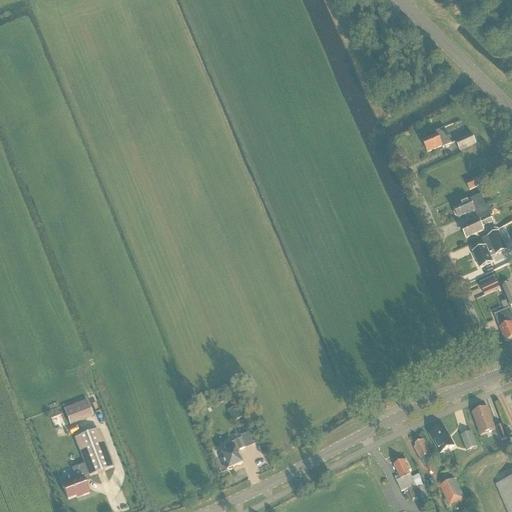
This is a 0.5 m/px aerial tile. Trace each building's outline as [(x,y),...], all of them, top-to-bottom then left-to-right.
[(451,144),(444,128),(435,132),(437,135),(422,142),(427,153),(442,146),(443,148),(451,144)] [(477,144),(472,134),(455,142),(460,151),(477,144)] [(487,182),(484,174),(466,183),(469,191),(487,182)] [(474,212),(477,216),(490,210),(488,205),(486,206),(481,195),(470,199),(471,201),(460,206),(461,206),(454,209),(458,218),(465,215),(465,216),(474,212)] [(490,210),(477,216),(479,221),(462,230),(466,239),(484,230),(482,226),(493,220),(491,216),(493,215),(490,210)] [(490,256),(495,253),(496,255),(507,250),(499,232),(482,240),(485,247),(473,252),(474,254),(473,255),(474,258),(475,258),(480,269),(493,263),(490,256)] [(496,281),(481,287),(486,298),(501,291),(496,281)] [(511,305),(511,288),(510,283),(502,287),(511,306),(511,305)] [(506,304),(501,306),(504,313),(509,310),(506,304)] [(511,315),(510,311),(495,318),(500,328),(499,328),(506,342),(511,339),(511,315)] [(64,410),(70,425),(93,416),(87,401),(64,410)] [(481,435),(495,430),(488,411),(484,413),(483,410),(473,413),(481,435)] [(504,428),(503,425),(496,428),(501,441),(509,439),(508,437),(504,428)] [(454,446),(444,427),(430,435),(440,454),(454,446)] [(75,439),(85,464),(89,476),(90,477),(113,468),(98,430),(75,439)] [(478,447),(472,431),(461,436),(466,451),(478,447)] [(227,470),(242,463),(237,452),(245,448),(241,439),(224,446),(227,453),(221,456),(227,470)] [(430,454),(423,440),(415,443),(417,446),(414,447),(420,459),(421,458),(425,466),(431,463),(427,455),(430,454)] [(411,471),(407,460),(394,466),(400,480),(397,482),(401,492),(415,486),(426,507),(431,505),(429,499),(431,498),(425,485),(424,486),(419,475),(412,478),(409,471),(411,471)] [(83,478),(89,476),(85,464),(79,466),(80,471),(73,474),(76,480),(62,486),(68,500),(82,495),(82,497),(89,494),(83,478)] [(508,511),(511,511),(511,478),(496,485),(508,511)] [(465,501),(454,479),(440,486),(450,508),(465,501)]
